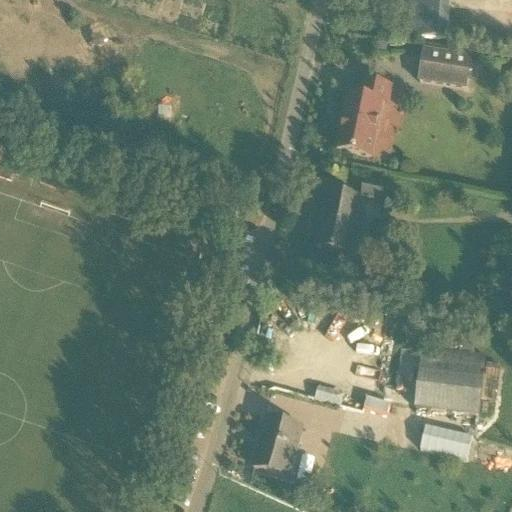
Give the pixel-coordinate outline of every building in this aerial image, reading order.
[(446,41),(448,0),(415,0),(414,39),(446,41)] [(467,93),(472,60),(425,53),(420,85),(467,93)] [(337,152),(371,160),(384,107),(388,108),(393,89),(367,83),(363,100),(350,98),(337,152)] [(366,184),(363,198),(387,203),(390,189),(366,184)] [(317,250),(351,257),(362,202),(328,195),(317,250)] [(479,418),(486,359),(423,351),(416,411),(479,418)] [(254,471),(290,481),(304,431),(266,420),(261,441),(262,441),(254,471)]
